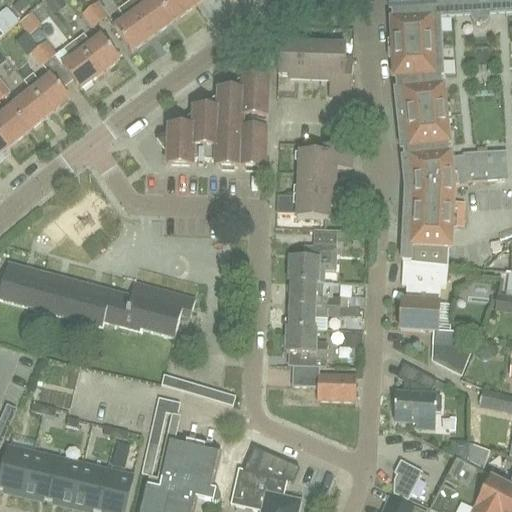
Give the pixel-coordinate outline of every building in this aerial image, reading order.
[(135,0),(127,6),(152,41),(172,27),(175,25),(159,2),(157,0),(156,0),(154,2),(144,10),(136,0),(135,0)] [(175,25),(195,11),(187,0),(157,0),(159,2),(175,25)] [(187,0),(195,11),(210,0),(187,0)] [(389,0),(390,14),(424,12),(423,0),(389,0)] [(390,14),(390,23),(439,20),(439,15),(470,13),(469,0),(463,0),(439,1),(434,2),(435,11),(424,12),(390,14)] [(434,2),(439,1),(439,0),(423,0),(424,12),(435,11),(434,2)] [(489,12),(488,0),(469,0),(470,13),(471,21),(471,23),(471,24),(472,26),(473,27),(474,28),(476,29),(477,30),(479,30),(480,30),(482,30),(484,29),(485,28),(486,27),(487,26),(488,25),(489,23),(489,22),(489,20),(489,12)] [(511,0),(488,0),(489,12),(511,10),(511,0)] [(109,19),(98,5),(82,16),(92,31),(109,19)] [(131,55),(152,41),(127,6),(117,13),(125,23),(114,31),(131,55)] [(6,11),(0,16),(0,32),(5,37),(19,25),(6,11)] [(31,16),(19,25),(29,38),(41,29),(31,16)] [(392,52),(392,53),(441,50),(439,20),(390,23),(392,52)] [(26,37),(18,44),(28,55),(36,48),(26,37)] [(102,39),(91,47),(83,37),(74,44),(100,78),(120,63),(102,39)] [(100,78),(74,44),(64,52),(72,62),(63,69),(81,93),(100,78)] [(46,45),(38,51),(49,65),(57,58),(46,45)] [(299,80),(301,46),(278,45),(278,66),(277,79),(299,80)] [(322,81),(323,47),(301,46),(299,80),(322,81)] [(323,47),(322,81),(329,81),(328,100),(350,101),(352,61),(345,61),(345,48),(323,47)] [(442,79),(441,50),(392,53),(394,82),(442,79)] [(41,71),(49,65),(38,51),(30,58),(41,71)] [(51,79),(41,87),(33,77),(23,85),(31,95),(50,118),(70,102),(51,79)] [(246,79),(226,93),(217,91),(215,101),(201,111),(192,109),(191,119),(175,130),(169,130),(168,135),(162,140),(168,148),(167,168),(192,169),(193,163),(215,164),(215,170),(264,172),(266,134),(256,133),(257,120),(267,120),(268,90),(260,80),(246,79)] [(442,79),(394,82),(395,94),(443,89),(442,79)] [(0,98),(3,102),(11,95),(0,81),(0,98)] [(395,94),(398,124),(447,118),(443,89),(395,94)] [(494,99),(494,90),(475,91),(475,97),(476,101),(494,99)] [(31,133),(50,118),(31,95),(12,110),(31,133)] [(9,113),(0,120),(0,141),(8,152),(28,136),(31,133),(12,110),(9,113)] [(450,148),(447,118),(398,124),(401,153),(450,148)] [(2,156),(8,152),(0,141),(0,165),(4,162),(4,159),(2,156)] [(297,177),(330,178),(331,170),(350,171),(351,149),(310,148),(310,155),(298,154),(297,177)] [(450,148),(401,153),(402,162),(451,157),(450,148)] [(439,293),(445,294),(448,270),(410,266),(411,250),(448,252),(451,252),(452,230),(454,204),(454,190),(467,188),(467,186),(508,183),(507,154),(463,157),(464,159),(451,161),(451,157),(402,162),(406,192),(403,236),(402,266),(403,266),(401,290),(406,290),(439,293)] [(329,200),(330,178),(297,177),(296,198),(329,200)] [(295,215),(296,198),(278,198),(277,214),(295,215)] [(329,222),(329,200),(296,198),(295,215),(295,221),(321,222),(329,222)] [(466,205),(454,204),(452,230),(465,230),(466,205)] [(511,245),(511,244),(511,233),(496,239),(499,249),(511,245)] [(335,269),(335,252),(337,252),(337,242),(349,243),(349,235),(336,235),(321,235),(314,234),(313,250),(303,250),(304,259),(303,262),(289,261),(288,285),(290,285),(323,286),(324,268),(335,269)] [(411,250),(410,266),(448,270),(448,252),(411,250)] [(510,276),(511,256),(500,256),(500,275),(510,276)] [(194,303),(133,287),(130,300),(125,299),(119,297),(99,292),(95,291),(91,290),(66,283),(62,282),(58,281),(44,277),(32,274),(28,273),(24,272),(7,267),(0,292),(0,303),(102,331),(103,327),(139,336),(140,333),(174,342),(180,318),(189,320),(191,316),(192,311),(194,303)] [(290,297),(289,309),(314,310),(321,310),(326,310),(327,301),(322,301),(323,286),(290,285),(290,288),(287,289),(287,295),(290,297)] [(327,301),(326,310),(347,311),(359,312),(364,312),(365,300),(333,299),(333,286),(323,286),(322,301),(327,301)] [(401,304),(439,306),(439,293),(406,290),(405,296),(401,296),(401,304)] [(511,300),(497,298),(495,315),(511,317),(511,300)] [(399,332),(432,334),(431,348),(459,350),(460,347),(460,334),(451,334),(437,333),(439,306),(401,304),(399,332)] [(437,333),(451,334),(452,307),(439,306),(437,333)] [(288,329),(288,333),(313,334),(313,323),(326,323),(326,320),(326,310),(321,310),(314,310),(289,309),(289,320),(286,322),(285,327),(288,329)] [(359,312),(347,311),(326,310),(326,320),(359,321),(359,312)] [(325,334),(326,323),(313,323),(313,334),(316,334),(325,334)] [(316,334),(313,334),(288,333),(286,333),(285,356),(288,356),(309,357),(308,363),(326,364),(327,348),(315,348),(316,334)] [(345,349),(362,350),(362,335),(345,335),(345,349)] [(459,350),(431,348),(431,363),(463,378),(475,348),(460,347),(459,350)] [(309,357),(288,356),(288,370),(292,370),(319,371),(326,371),(326,364),(308,363),(309,357)] [(405,386),(404,398),(408,398),(408,388),(410,385),(415,387),(421,376),(437,385),(435,388),(446,393),(447,387),(404,365),(396,381),(405,386)] [(291,390),(317,391),(316,405),(355,406),(356,381),(319,379),(319,371),(292,370),(291,390)] [(410,385),(408,388),(408,398),(404,398),(396,397),(394,425),(414,427),(414,431),(434,433),(435,416),(440,416),(441,400),(431,399),(431,395),(435,388),(437,385),(421,376),(415,387),(410,385)] [(164,378),(162,389),(233,410),(236,400),(225,396),(164,378)] [(511,398),(483,392),(479,411),(500,415),(511,417),(511,398)] [(151,435),(142,477),(150,479),(152,479),(166,416),(173,418),(178,419),(181,406),(159,401),(151,435)] [(32,415),(43,417),(45,410),(33,407),(32,415)] [(0,451),(16,414),(7,410),(4,418),(0,426),(0,451)] [(57,412),(45,410),(43,417),(55,420),(57,412)] [(201,505),(211,507),(217,506),(219,506),(221,504),(222,502),(222,500),(221,498),(219,496),(216,495),(214,494),(211,494),(219,458),(204,455),(205,448),(195,446),(186,444),(184,451),(175,448),(176,442),(180,424),(181,420),(178,419),(173,418),(159,481),(152,479),(150,479),(142,511),(194,511),(196,504),(201,505)] [(66,429),(78,432),(80,424),(68,421),(66,429)] [(106,430),(104,438),(115,440),(117,432),(106,430)] [(129,435),(117,432),(115,440),(128,443),(129,435)] [(131,447),(118,444),(113,468),(125,471),(131,447)] [(469,446),(451,445),(451,461),(456,463),(468,470),(469,446)] [(468,470),(481,477),(490,453),(469,446),(468,470)] [(247,511),(298,511),(300,505),(283,501),(287,483),(292,485),(299,469),(253,449),(242,474),(239,473),(231,508),(247,511)] [(0,494),(23,500),(34,457),(8,451),(0,485),(0,494)] [(34,457),(23,500),(48,506),(58,462),(34,457)] [(83,468),(58,462),(48,506),(72,511),(83,468)] [(456,463),(430,511),(511,511),(511,492),(481,477),(468,470),(456,463)] [(400,465),(394,476),(394,478),(395,479),(394,482),(394,496),(408,503),(412,496),(419,482),(422,476),(400,465)] [(74,511),(98,511),(107,474),(83,468),(72,511),(74,511)] [(125,511),(133,480),(107,474),(98,511),(125,511)] [(419,482),(412,496),(419,500),(427,485),(419,482)] [(412,511),(413,511),(390,501),(385,511),(412,511)]
